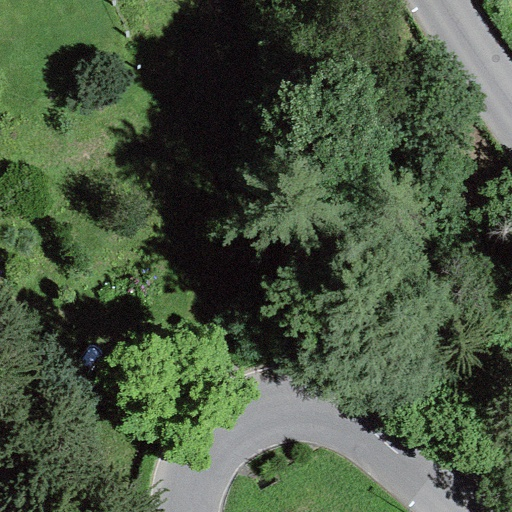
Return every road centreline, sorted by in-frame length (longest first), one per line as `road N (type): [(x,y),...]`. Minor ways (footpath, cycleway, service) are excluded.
road 1 (tertiary): [(187,511),(189,487),(210,443),(265,404),(320,405),(368,428),(465,511)]
road 2 (tertiary): [(511,115),(432,0)]
